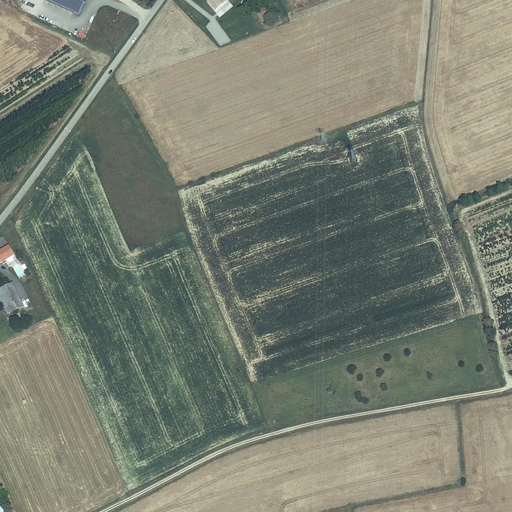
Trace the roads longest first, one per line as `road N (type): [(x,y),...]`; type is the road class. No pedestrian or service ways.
road 1 (track): [(102,511),(267,434),(511,386)]
road 2 (tertiary): [(0,219),(161,0)]
